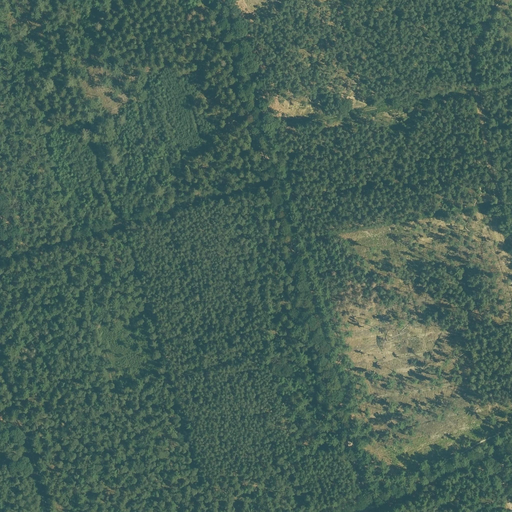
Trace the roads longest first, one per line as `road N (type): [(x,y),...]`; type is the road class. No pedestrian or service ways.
road 1 (track): [(219,0),(369,504)]
road 2 (track): [(0,254),(271,177)]
road 3 (track): [(496,0),(472,52),(473,75),(511,242)]
road 4 (track): [(353,511),(495,450)]
